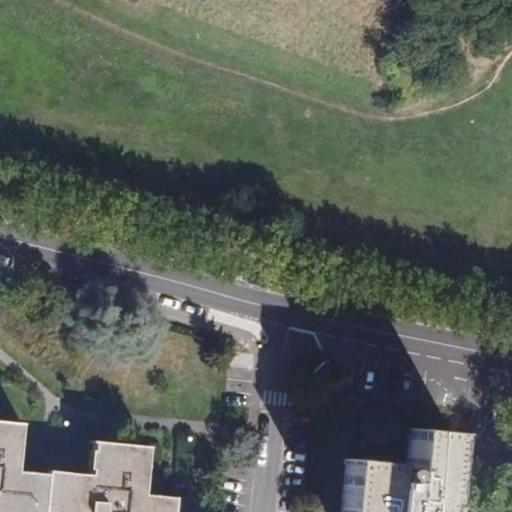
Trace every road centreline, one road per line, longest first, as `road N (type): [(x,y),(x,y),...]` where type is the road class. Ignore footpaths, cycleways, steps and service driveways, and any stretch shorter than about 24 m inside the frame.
road 1 (tertiary): [(285,313),(0,237)]
road 2 (tertiary): [(285,313),(511,372)]
road 3 (tertiary): [(511,355),(285,313)]
road 4 (residential): [(285,313),(262,511)]
